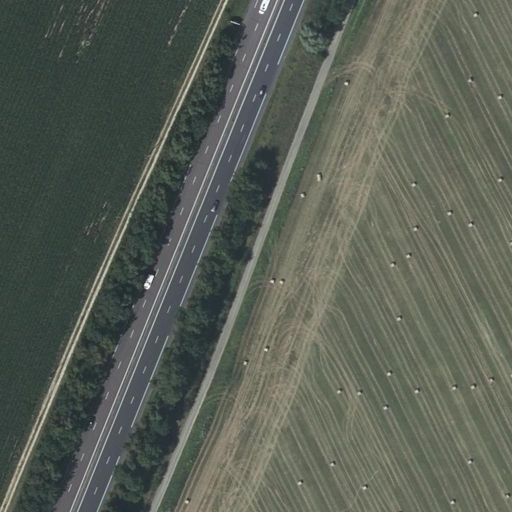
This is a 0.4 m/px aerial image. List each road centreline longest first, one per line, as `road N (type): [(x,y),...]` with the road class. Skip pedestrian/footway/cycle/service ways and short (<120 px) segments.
road 1 (motorway): [(264,0),(54,511)]
road 2 (motorway): [(89,511),(298,0)]
road 3 (residential): [(149,511),(346,0)]
